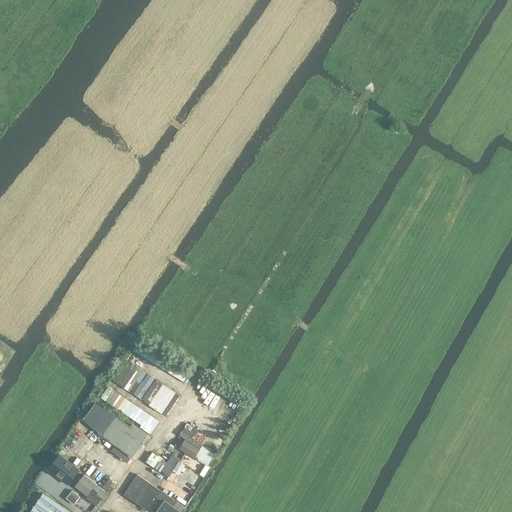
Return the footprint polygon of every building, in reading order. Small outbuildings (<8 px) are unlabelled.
[(117,384),(167,413),(179,391),(130,362),(117,384)] [(187,381),(193,373),(188,369),(182,378),(187,381)] [(152,431),(160,420),(111,386),(103,398),(152,431)] [(148,434),(133,423),(130,427),(117,418),(117,417),(110,412),(110,413),(106,410),(101,407),(97,405),(95,403),(95,404),(95,403),(82,419),(104,435),(116,446),(131,457),(141,443),(148,434)] [(200,449),(185,439),(179,449),(194,458),(200,449)] [(179,473),(186,464),(173,454),(168,461),(153,451),(146,460),(169,476),(174,470),(179,473)] [(48,469),(67,484),(78,470),(59,455),(48,469)] [(46,476),(42,473),(36,483),(44,487),(49,480),(45,478),(46,476)] [(108,493),(84,474),(74,487),(87,497),(91,493),(94,495),(95,494),(103,500),(108,493)] [(109,478),(104,485),(108,488),(113,482),(109,478)] [(149,505),(155,497),(137,484),(135,487),(131,484),(123,495),(145,511),(149,506),(149,505)] [(73,507),(80,497),(72,492),(65,501),(73,507)] [(69,511),(42,493),(29,511),(69,511)] [(180,511),(164,500),(155,511),(180,511)]
